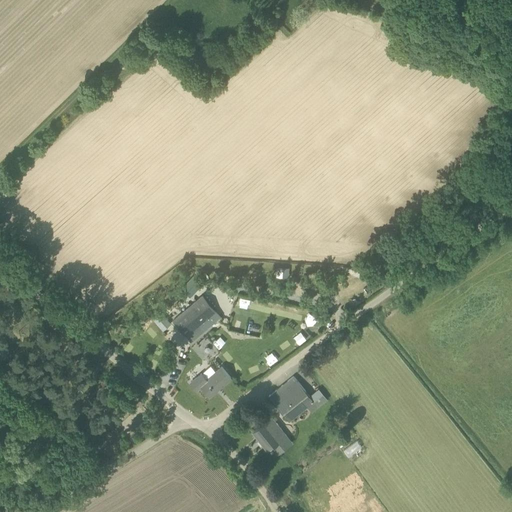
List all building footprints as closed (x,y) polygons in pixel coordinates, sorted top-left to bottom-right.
[(289,268),(277,267),(277,277),(289,277),(289,268)] [(194,276),(182,289),(190,297),(202,283),(194,276)] [(216,321),(198,299),(173,320),(186,335),(193,329),(199,336),(216,321)] [(259,310),(261,302),(255,301),(253,309),(259,310)] [(153,321),(163,331),(171,323),(162,313),(153,321)] [(240,329),(241,321),(231,319),(230,326),(240,329)] [(248,323),(246,330),(257,333),(259,326),(248,323)] [(301,332),(294,337),(298,343),(306,338),(301,332)] [(219,334),(212,339),(217,346),(224,341),(219,334)] [(279,346),(283,354),(291,351),(287,343),(279,346)] [(260,366),(250,367),(251,376),(260,375),(260,366)] [(222,367),(208,378),(203,372),(190,383),(197,390),(201,386),(210,396),(231,378),(222,367)] [(294,376),(275,391),(269,396),(289,421),(314,401),(294,376)] [(292,442),(272,417),(253,432),(268,450),(272,447),(278,453),(292,442)] [(356,439),(344,450),(349,456),(361,446),(356,439)]
